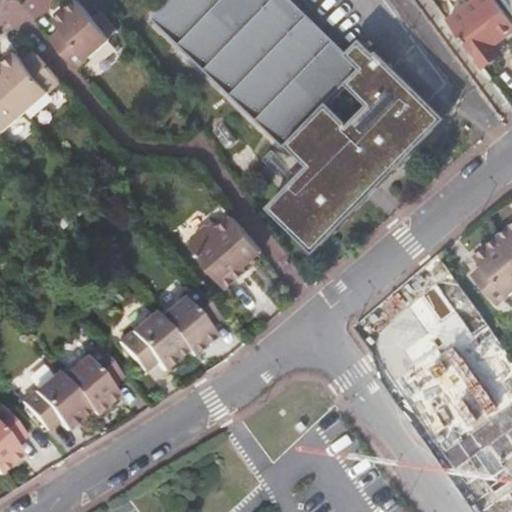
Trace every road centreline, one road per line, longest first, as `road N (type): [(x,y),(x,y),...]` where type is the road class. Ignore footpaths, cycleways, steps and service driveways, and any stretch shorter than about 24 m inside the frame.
road 1 (residential): [(24,511),(311,333)]
road 2 (residential): [(311,333),(511,146)]
road 3 (residential): [(311,333),(441,511)]
